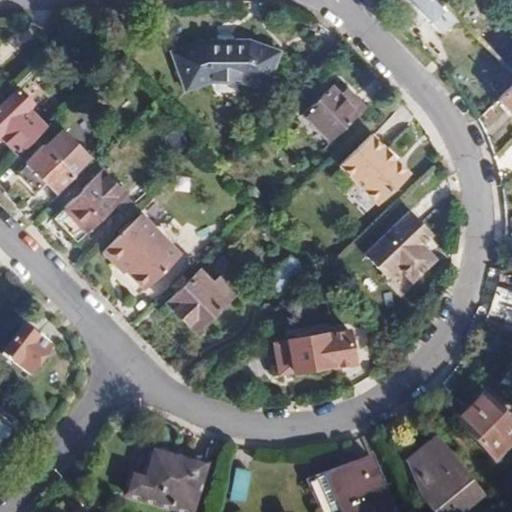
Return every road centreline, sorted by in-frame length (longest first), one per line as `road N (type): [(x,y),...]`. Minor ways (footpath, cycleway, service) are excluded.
road 1 (residential): [(130,361),(190,409),(259,429),(324,424),(388,399),(443,353),(473,285),(480,224),(465,153),(434,92),(334,0)]
road 2 (residential): [(0,218),(130,361)]
road 3 (residential): [(130,361),(9,511)]
